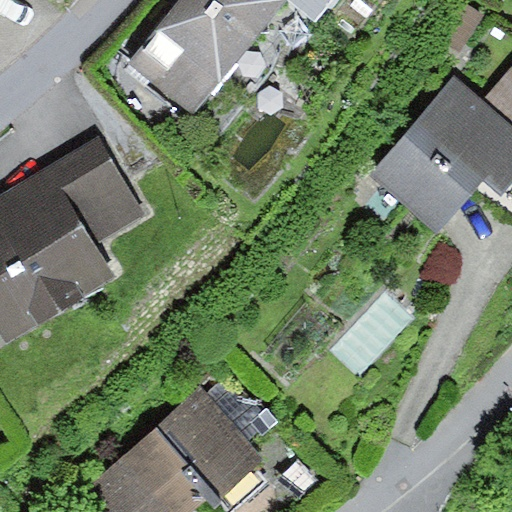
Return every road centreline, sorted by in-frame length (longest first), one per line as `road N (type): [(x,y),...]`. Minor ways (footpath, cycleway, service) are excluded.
road 1 (residential): [(370,511),(511,394)]
road 2 (residential): [(114,0),(44,78),(0,105)]
